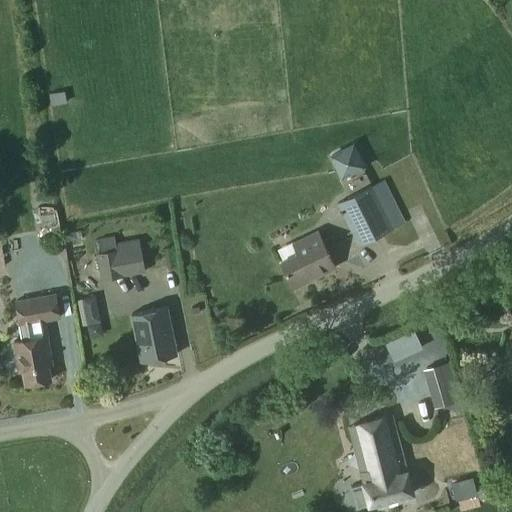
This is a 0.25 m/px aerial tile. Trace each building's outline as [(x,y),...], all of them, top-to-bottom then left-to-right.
[(353,145),(333,155),(343,176),(364,166),(353,145)] [(394,228),(373,185),(337,203),(359,246),(394,228)] [(280,259),(294,287),(324,272),(321,266),(332,261),(317,232),(292,244),(295,251),(280,259)] [(82,233),(69,235),(70,241),(83,239),(82,233)] [(116,243),(115,235),(99,239),(102,252),(96,253),(101,280),(146,271),(140,238),(116,243)] [(61,317),(56,293),(16,300),(23,341),(13,342),(18,371),(23,370),(26,384),(51,380),(48,365),(52,364),(45,320),(61,317)] [(95,297),(83,299),(87,323),(99,321),(95,297)] [(177,354),(167,307),(131,314),(141,361),(177,354)] [(450,361),(427,368),(438,407),(461,400),(450,361)] [(366,483),(364,484),(351,487),(357,508),(413,493),(407,472),(402,474),(386,417),(356,426),(367,470),(362,471),(366,483)]
